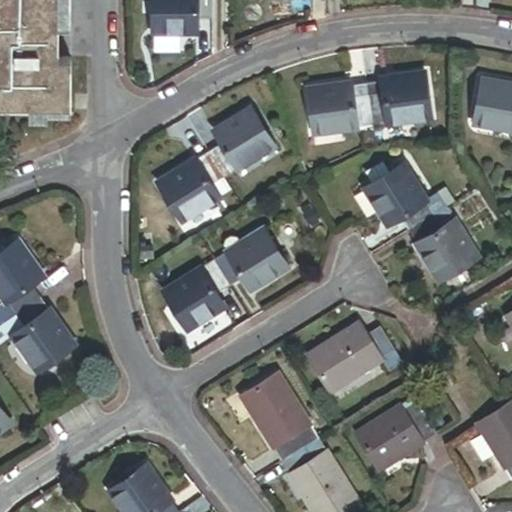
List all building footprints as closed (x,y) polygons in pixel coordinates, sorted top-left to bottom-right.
[(0,0),(0,106),(31,107),(72,106),(71,59),(60,59),(60,26),(59,0),(0,0)] [(59,0),(60,26),(72,26),(71,0),(59,0)] [(214,20),(213,0),(154,0),(154,34),(197,34),(197,20),(214,20)] [(382,83),(367,85),(373,126),(432,119),(426,74),(382,80),(382,83)] [(511,132),(511,85),(483,80),(474,125),(511,132)] [(373,126),(367,85),(353,87),(352,84),(309,90),(315,134),(358,128),(359,135),(373,133),(373,126)] [(72,106),(31,107),(31,118),(50,118),(50,113),(72,113),(72,106)] [(209,154),(225,180),(277,149),(253,109),(214,133),(222,146),(209,154)] [(213,188),(225,180),(209,154),(160,184),(184,223),(220,201),(213,188)] [(403,219),(411,233),(447,210),(440,199),(429,206),(404,166),(390,175),(384,165),(367,177),(372,185),(367,189),(390,227),(403,219)] [(478,259),(447,210),(411,233),(442,282),(478,259)] [(228,254),(216,261),(232,288),(244,280),(252,293),(289,271),(265,231),(242,246),(228,254)] [(0,255),(0,292),(8,303),(0,309),(0,322),(3,327),(42,299),(33,286),(44,277),(19,242),(7,250),(0,255)] [(227,249),(228,254),(242,246),(238,242),(233,242),(229,244),(227,249)] [(232,288),(216,261),(166,293),(190,331),(225,310),(218,297),(232,288)] [(3,327),(0,328),(9,340),(15,337),(40,372),(75,346),(42,299),(3,327)] [(404,363),(380,326),(367,335),(359,323),(307,356),(330,392),(382,360),(390,372),(404,363)] [(0,328),(0,347),(9,340),(0,328)] [(282,460),(319,437),(279,373),(242,396),(282,460)] [(379,470),(437,434),(414,397),(356,433),(379,470)] [(511,402),(478,425),(511,477),(511,402)] [(0,432),(12,424),(0,407),(0,432)] [(346,511),(360,504),(319,437),(282,460),(314,511),(346,511)] [(178,511),(147,467),(111,492),(125,511),(178,511)]
